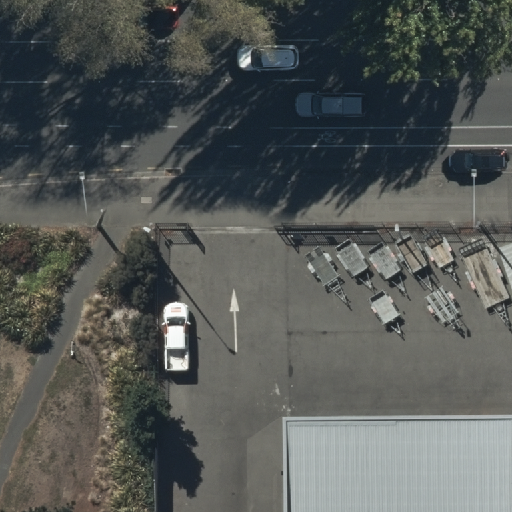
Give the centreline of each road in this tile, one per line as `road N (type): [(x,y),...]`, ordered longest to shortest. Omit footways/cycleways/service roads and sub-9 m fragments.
road 1 (primary): [(511,57),(143,60)]
road 2 (primary): [(143,60),(0,143)]
road 3 (primary): [(143,60),(0,61)]
